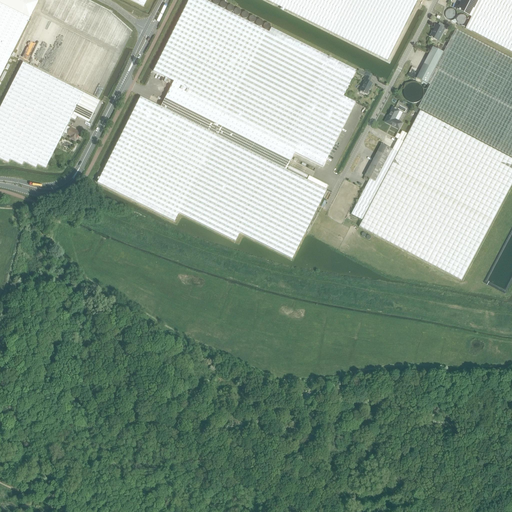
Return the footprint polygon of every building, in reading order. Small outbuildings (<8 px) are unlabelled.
[(0,0),(0,3),(30,18),(38,1),(34,0),(0,0)] [(125,128),(97,183),(133,200),(170,219),(174,221),(178,212),(228,237),(235,241),(236,238),(239,233),(266,246),(269,247),(280,253),(287,257),(291,259),(303,235),(304,233),(326,190),(323,188),(286,170),(290,161),(294,153),(323,167),(344,125),(355,102),(344,97),(343,96),(344,94),(356,71),(344,65),(331,59),(329,63),(325,61),(327,57),(323,55),(270,28),(269,30),(269,32),(265,30),(203,0),(188,0),(174,29),(153,71),(174,82),(173,84),(165,99),(161,108),(140,97),(125,128)] [(228,4),(227,2),(226,1),(224,0),(221,0),(222,0),(221,0),(220,1),(219,2),(219,4),(219,6),(220,7),(221,8),(223,9),(224,8),(225,8),(226,7),(227,6),(228,4)] [(266,0),(344,38),(366,50),(388,60),(407,21),(417,0),(266,0)] [(461,2),(457,9),(458,10),(469,16),(472,17),(480,0),(457,0),(457,1),(461,2)] [(511,0),(480,0),(472,17),(466,28),(511,52),(511,0)] [(0,77),(30,18),(0,3),(0,77)] [(242,12),(242,10),(241,8),(240,8),(239,7),(238,7),(236,7),(235,8),(234,10),(233,12),(234,13),(234,14),(236,16),(237,16),(239,16),(241,15),(242,14),(242,12)] [(453,18),(453,17),(452,15),(451,15),(450,14),(449,14),(448,14),(447,15),(446,16),(445,17),(445,18),(445,20),(446,21),(447,22),(449,22),(451,22),(452,21),(453,20),(453,18)] [(257,19),(257,17),(256,16),(254,15),(252,15),(251,15),(249,16),(249,17),(248,18),(248,19),(249,21),(249,22),(251,23),(253,23),(254,23),(256,22),(257,21),(257,19)] [(464,23),(464,22),(463,20),(462,19),(460,19),(459,19),(458,19),(457,20),(456,21),(456,23),(456,24),(457,26),(458,27),(459,27),(460,27),(461,27),(462,26),(463,25),(464,23)] [(270,25),(270,24),(269,22),(267,21),(266,21),(264,21),(263,22),(262,23),(262,25),(262,27),(263,28),(263,29),(264,29),(266,30),(267,30),(268,29),(269,28),(270,27),(270,25)] [(447,31),(448,28),(440,24),(438,26),(434,33),(433,32),(430,37),(439,42),(445,30),(447,31)] [(511,58),(456,29),(444,52),(427,84),(430,85),(418,108),(511,156),(511,58)] [(416,78),(427,84),(444,52),(433,47),(416,78)] [(66,127),(70,118),(83,93),(23,63),(5,99),(0,107),(0,159),(7,163),(9,159),(21,166),(23,162),(35,168),(37,164),(45,168),(61,136),(63,132),(66,127)] [(369,89),(372,83),(369,82),(371,79),(365,76),(364,79),(365,80),(360,90),(367,94),(369,89)] [(422,95),(421,93),(421,91),(420,90),(419,89),(418,88),(416,87),(414,86),(413,86),(411,86),(409,87),(408,88),(407,89),(406,90),(405,92),(405,93),(405,95),(405,97),(405,98),(406,99),(407,101),(408,102),(410,103),(412,103),(413,103),(414,103),(416,103),(418,102),(419,101),(420,99),(421,98),(421,97),(422,95)] [(99,101),(83,93),(70,118),(74,120),(76,117),(88,123),(99,101)] [(402,123),(398,121),(402,113),(393,108),(388,116),(390,117),(387,123),(399,130),(402,123)] [(366,187),(351,214),(363,220),(360,227),(462,281),(511,185),(511,159),(420,111),(408,135),(402,131),(400,135),(397,134),(395,138),(401,141),(395,152),(392,150),(375,182),(370,179),(368,182),(366,187)] [(69,128),(66,127),(63,132),(67,134),(67,135),(70,136),(69,138),(75,141),(79,132),(70,128),(69,128)] [(368,170),(364,177),(370,179),(375,182),(392,150),(381,144),(368,170)] [(13,314),(7,317),(11,326),(17,323),(13,314)] [(53,379),(44,378),(43,387),(51,388),(53,379)]
